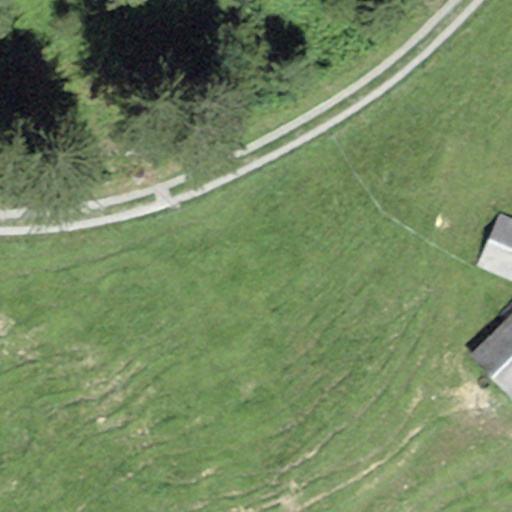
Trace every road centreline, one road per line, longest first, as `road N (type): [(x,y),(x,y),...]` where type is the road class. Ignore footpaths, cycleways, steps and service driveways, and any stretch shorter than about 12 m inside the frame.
road 1 (track): [(456,0),(373,96),(155,198),(0,224)]
road 2 (track): [(511,410),(450,442),(379,502)]
